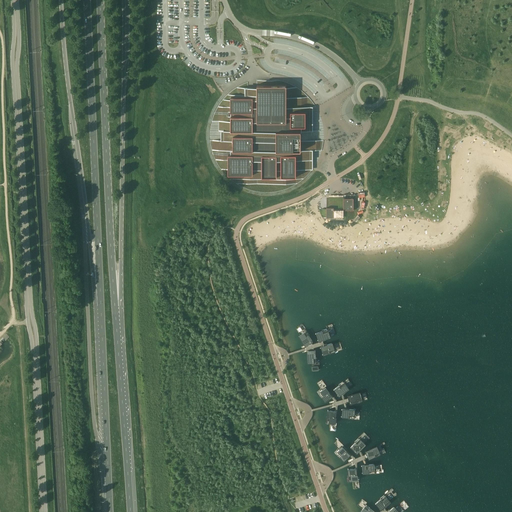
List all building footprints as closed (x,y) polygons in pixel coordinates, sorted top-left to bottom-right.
[(248,90),(248,82),(244,84),(240,86),(236,88),(233,90),(230,93),(226,96),(225,97),(224,98),(222,101),(220,103),(219,105),(217,107),(216,110),(215,112),(214,114),(213,116),(213,118),(211,122),(218,122),(218,131),(223,131),(223,140),(210,140),(210,143),(211,147),(212,151),(213,154),(214,157),(215,159),(215,160),(216,162),(217,164),(218,166),(221,170),(224,173),(227,177),(231,180),(235,183),(239,185),(243,188),(248,189),(252,191),(257,192),(262,193),(266,193),(271,193),(276,192),(280,191),(284,190),(288,188),(292,187),(296,185),(300,182),(302,180),(305,178),(307,176),(309,174),(311,172),(313,169),(310,169),(310,151),(322,151),(322,149),(323,145),(323,144),(323,140),(320,140),(320,136),(319,136),(319,131),(320,131),(310,131),(310,107),(316,107),(313,103),(311,100),(307,96),(304,93),(300,90),(296,87),(292,85),(288,83),(283,81),(279,80),(275,80),(272,79),(268,79),(264,79),(260,79),(257,80),(257,88),(248,90)] [(354,209),(358,209),(358,208),(357,203),(357,202),(355,202),(355,199),(355,197),(353,197),(353,198),(349,198),(343,198),(343,200),(336,200),(329,200),(329,202),(329,205),(329,207),(326,207),(326,209),(319,209),(320,213),(321,215),(324,215),(324,219),(326,219),(327,219),(327,217),(330,217),(334,217),(339,217),(343,217),(351,217),(351,219),(354,219),(354,218),(354,209)] [(307,330),(299,334),(305,345),(313,341),(307,330)] [(329,330),(317,334),(319,342),(331,338),(329,330)] [(333,342),(321,346),(323,354),(335,350),(333,342)] [(316,351),(308,352),(309,364),(318,363),(316,351)] [(344,384),(334,391),(339,399),(349,391),(344,384)] [(326,388),(318,393),(325,402),(332,397),(326,388)] [(361,392),(349,396),(351,404),(363,401),(361,392)] [(341,407),(340,416),(353,417),(354,408),(341,407)] [(327,411),(327,423),(336,423),(336,412),(327,411)] [(360,440),(351,449),(357,455),(366,447),(360,440)] [(378,446),(367,451),(370,459),(382,454),(378,446)] [(342,447),(336,453),(344,461),(351,455),(342,447)] [(373,462),(361,463),(361,472),(374,471),(373,462)] [(357,469),(348,469),(349,481),(358,480),(357,469)] [(387,497),(377,505),(383,511),(393,504),(387,497)]
